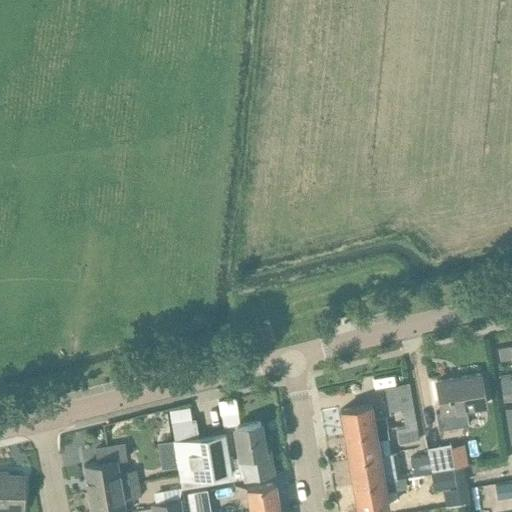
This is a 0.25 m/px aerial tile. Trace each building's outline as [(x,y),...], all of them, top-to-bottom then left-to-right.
[(480,371),(434,378),(440,414),(486,407),(480,371)] [(501,394),(503,402),(511,400),(511,382),(510,373),(499,375),(501,394)] [(401,409),(404,424),(404,425),(416,423),(409,383),(384,387),(388,410),(401,409)] [(340,410),(344,435),(386,428),(385,417),(374,419),(371,404),(340,410)] [(174,441),(182,488),(275,473),(269,441),(264,442),(260,422),(234,426),(239,457),(229,459),(224,432),(174,441)] [(396,426),(399,444),(419,441),(416,423),(404,425),(404,424),(396,426)] [(344,435),(348,461),(390,453),(386,428),(344,435)] [(84,465),(88,492),(139,483),(136,469),(119,473),(116,461),(127,459),(124,443),(94,448),(97,463),(84,465)] [(427,455),(430,473),(431,472),(453,467),(450,443),(426,447),(428,455),(427,455)] [(348,461),(353,486),(400,478),(396,452),(390,453),(348,461)] [(430,473),(427,455),(410,458),(412,475),(430,473)] [(13,511),(22,511),(23,511),(24,476),(0,474),(0,510),(13,511)] [(353,486),(357,511),(389,506),(386,491),(407,488),(405,477),(400,478),(353,486)] [(88,492),(91,511),(125,511),(123,499),(141,496),(139,483),(88,492)] [(250,511),(264,511),(280,509),(275,483),(246,488),(250,511)] [(151,511),(182,511),(181,499),(150,504),(151,511)]
